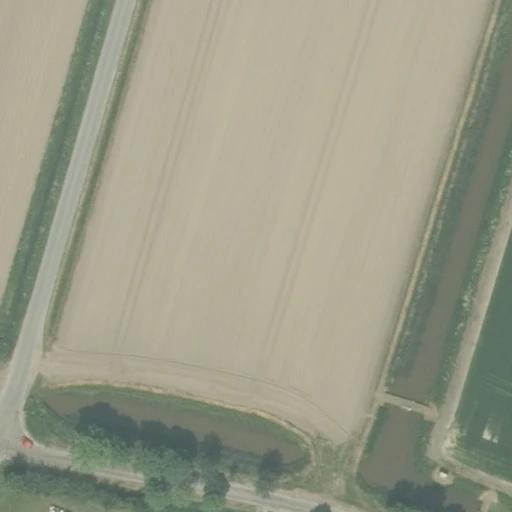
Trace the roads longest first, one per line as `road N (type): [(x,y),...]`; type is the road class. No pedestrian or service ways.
road 1 (unclassified): [(0,442),(123,0)]
road 2 (tertiary): [(334,511),(0,445)]
